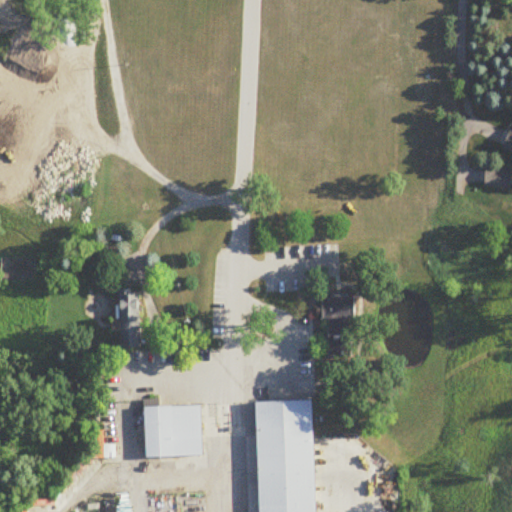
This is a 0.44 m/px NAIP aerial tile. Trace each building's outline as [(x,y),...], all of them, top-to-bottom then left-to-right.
[(488,188),(511,187),(511,170),(488,170),(488,188)] [(121,348),(141,348),(141,291),(121,291),(121,348)] [(355,357),(355,297),(328,297),(328,357),(355,357)] [(262,511),(318,511),(317,401),(260,403),(262,511)] [(205,458),(204,406),(148,408),(149,459),(205,458)]
